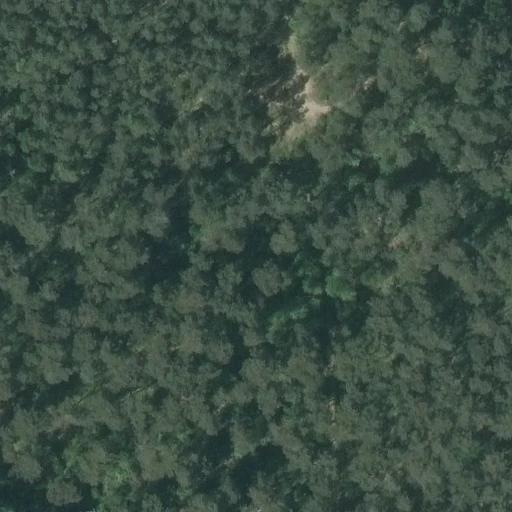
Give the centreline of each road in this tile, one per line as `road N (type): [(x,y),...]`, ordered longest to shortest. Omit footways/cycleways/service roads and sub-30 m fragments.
road 1 (track): [(263,0),(312,295),(317,511)]
road 2 (track): [(511,167),(0,147)]
